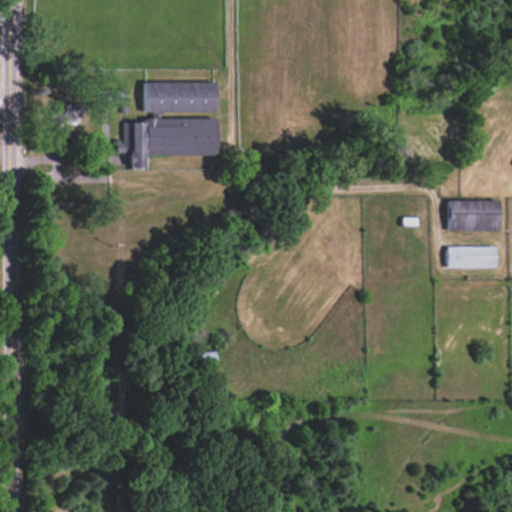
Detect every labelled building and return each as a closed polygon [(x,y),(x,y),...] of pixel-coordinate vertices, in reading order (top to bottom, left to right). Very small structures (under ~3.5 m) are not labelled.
[(213,111),(213,81),(141,81),(142,111),(213,111)] [(51,105),(52,124),(76,123),(75,104),(51,105)] [(214,117),(142,118),(142,121),(121,122),(122,142),(116,142),(116,151),(127,151),(127,167),(143,167),(143,155),(214,154),(214,117)] [(497,200),(446,199),(446,230),(497,230),(497,200)] [(493,246),(444,245),(444,267),(493,267),(493,246)]
